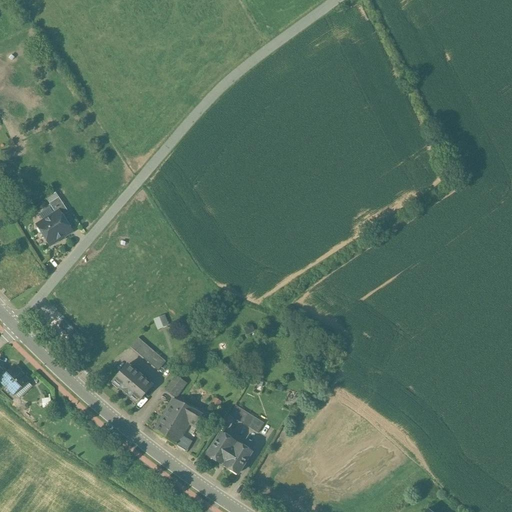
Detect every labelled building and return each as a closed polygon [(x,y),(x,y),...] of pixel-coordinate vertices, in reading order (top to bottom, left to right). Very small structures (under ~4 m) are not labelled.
[(59,198),(49,204),(55,214),(59,212),(62,217),(68,213),(59,198)] [(55,214),(37,226),(37,229),(39,233),(42,234),(50,246),(58,241),(59,241),(64,239),(64,237),(72,232),(67,224),(67,222),(65,221),(62,217),(59,212),(55,214)] [(165,314),(154,318),(157,329),(169,325),(165,314)] [(166,362),(138,338),(130,347),(158,371),(166,362)] [(151,387),(127,366),(112,383),(113,383),(123,391),(122,391),(123,392),(123,391),(127,394),(126,395),(127,395),(137,403),(136,403),(137,404),(151,387)] [(14,368),(0,381),(14,394),(27,381),(14,368)] [(185,383),(176,376),(173,380),(182,387),(185,383)] [(173,380),(165,390),(175,398),(182,387),(173,380)] [(185,405),(173,399),(153,433),(165,439),(174,424),(185,405)] [(214,399),(209,407),(216,410),(220,402),(214,399)] [(204,416),(185,405),(174,424),(185,431),(189,425),(196,429),(204,416)] [(264,424),(235,406),(229,416),(258,434),(264,424)] [(174,424),(165,439),(176,446),(182,437),(185,431),(174,424)] [(229,439),(221,434),(208,454),(215,459),(214,461),(230,471),(231,469),(238,473),(251,453),(243,448),(242,449),(228,441),(229,439)] [(191,443),(182,437),(176,446),(185,452),(191,443)]
